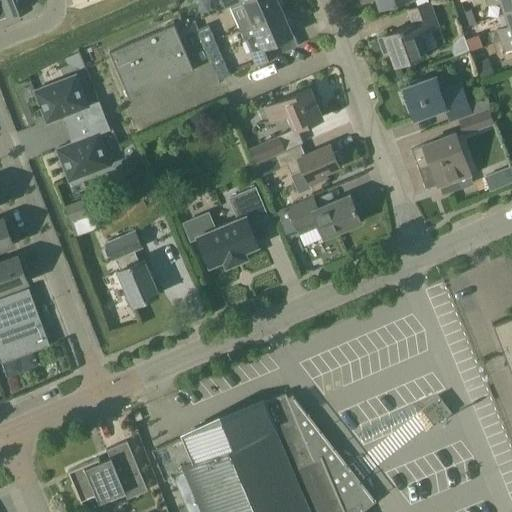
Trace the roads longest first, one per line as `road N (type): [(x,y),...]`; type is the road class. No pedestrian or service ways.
road 1 (unclassified): [(98,393),(420,259)]
road 2 (residential): [(420,259),(321,0)]
road 3 (residential): [(98,393),(0,141)]
